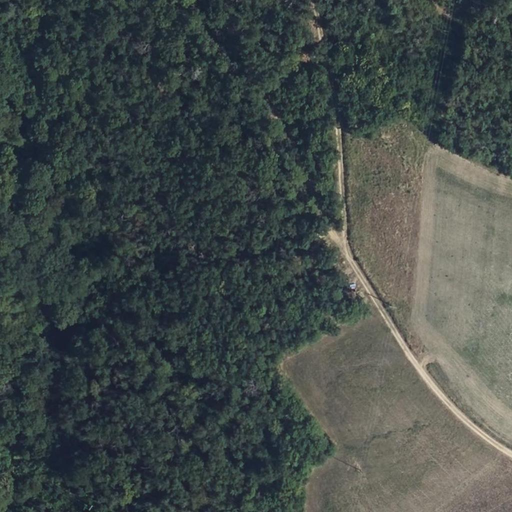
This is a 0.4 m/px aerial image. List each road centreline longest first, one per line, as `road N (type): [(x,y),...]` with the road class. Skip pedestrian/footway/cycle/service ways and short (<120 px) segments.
road 1 (track): [(511,456),(442,402),(347,256),(210,0)]
road 2 (track): [(347,256),(338,123),(313,0)]
road 3 (track): [(420,368),(439,358),(466,397),(511,429)]
